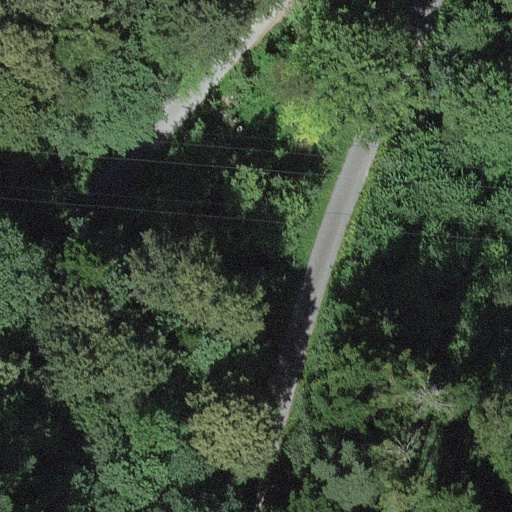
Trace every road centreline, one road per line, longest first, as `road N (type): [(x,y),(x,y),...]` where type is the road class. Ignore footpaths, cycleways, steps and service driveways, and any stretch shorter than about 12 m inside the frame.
road 1 (track): [(420,0),(347,158),(240,511)]
road 2 (track): [(0,320),(272,0)]
